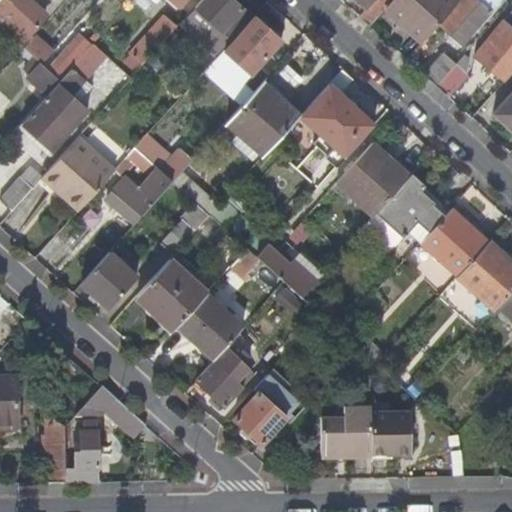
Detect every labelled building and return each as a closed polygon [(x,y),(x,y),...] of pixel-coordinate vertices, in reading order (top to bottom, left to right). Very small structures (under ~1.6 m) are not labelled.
[(45,13),(31,0),(0,0),(0,25),(23,47),(32,37),(27,33),(45,13)] [(242,6),(234,0),(200,0),(194,7),(231,40),(252,17),(241,7),(242,6)] [(354,0),(364,8),(357,16),(367,25),(384,6),(389,0),(354,0)] [(389,0),(384,6),(421,40),(436,24),(454,3),(450,0),(389,0)] [(457,0),(454,3),(436,24),(459,45),(499,0),(457,0)] [(129,52),(143,64),(145,62),(177,26),(164,14),(129,52)] [(280,41),(253,16),(252,17),(231,40),(218,55),(245,79),(235,90),(245,100),(263,80),(253,71),(280,41)] [(511,69),(511,29),(501,21),(472,53),(503,80),(511,69)] [(81,34),(49,69),(61,80),(93,45),(81,34)] [(52,51),(34,35),(32,37),(23,47),(41,63),(52,51)] [(443,53),(423,74),(435,85),(454,63),(443,53)] [(96,107),(128,74),(111,58),(79,91),(96,107)] [(142,91),(158,74),(145,62),(143,64),(131,77),(129,79),(142,91)] [(28,77),(48,95),(58,83),(61,80),(49,69),(41,63),(28,77)] [(464,72),(454,63),(435,85),(444,93),(464,72)] [(352,78),(341,68),(328,83),(339,93),(352,78)] [(225,122),(240,135),(259,153),(262,156),(299,115),(300,114),(263,80),(245,100),(225,122)] [(86,109),(58,83),(48,95),(22,123),(51,149),(86,109)] [(332,162),(335,166),(373,123),(339,93),(328,83),(300,114),(299,115),(341,152),(332,162)] [(511,88),(491,111),(511,130),(511,88)] [(81,133),(40,178),(77,211),(118,166),(81,133)] [(168,155),(146,135),(134,148),(153,165),(157,169),(172,181),(179,173),(191,159),(177,146),(168,155)] [(251,161),(259,153),(240,135),(232,143),(251,161)] [(336,182),(374,216),(376,213),(410,176),(371,140),(336,182)] [(146,173),(148,171),(153,165),(134,148),(127,156),(136,164),(146,173)] [(315,150),(299,167),(310,177),(326,160),(315,150)] [(136,164),(127,156),(118,166),(127,174),(136,164)] [(153,165),(148,171),(152,174),(157,169),(153,165)] [(127,174),(113,190),(141,215),(172,181),(157,169),(152,174),(141,187),(127,174)] [(217,207),(179,173),(172,181),(193,201),(209,215),(217,207)] [(408,231),(420,241),(445,215),(432,204),(434,202),(421,190),(425,185),(412,173),(410,176),(376,213),(403,237),(408,231)] [(0,196),(0,201),(11,211),(32,188),(19,176),(0,196)] [(105,199),(133,224),(141,215),(113,190),(105,199)] [(157,241),(173,255),(209,215),(193,201),(157,241)] [(265,245),(219,204),(217,207),(209,215),(247,248),(255,256),(265,245)] [(420,241),(457,275),(488,242),(451,208),(445,215),(420,241)] [(283,251),(270,239),(266,244),(279,255),(283,251)] [(456,276),(492,310),(497,306),(511,288),(511,262),(488,241),(488,242),(457,275),(456,276)] [(293,260),(283,251),(279,255),(266,244),(265,245),(255,256),(260,260),(301,296),(322,272),(300,252),(293,260)] [(246,274),(260,260),(255,256),(247,248),(229,267),(245,281),(249,277),(246,274)] [(135,276),(108,252),(80,283),(107,307),(135,276)] [(136,296),(173,329),(176,326),(205,293),(169,260),(136,296)] [(511,288),(497,306),(511,319),(511,288)] [(176,326),(213,359),(225,346),(242,327),(205,293),(176,326)] [(248,367),(225,346),(213,359),(195,379),(225,406),(244,385),(237,379),(248,367)] [(286,372),(276,363),(253,389),(257,392),(234,418),(262,444),(286,417),(270,403),(279,393),(272,387),(286,372)] [(0,415),(17,416),(17,393),(17,378),(0,378),(0,415)] [(145,448),(156,436),(101,386),(90,398),(145,448)] [(343,406),(370,405),(369,394),(331,394),(331,416),(343,416),(343,406)] [(343,416),(331,416),(320,416),(321,454),(336,454),(336,450),(370,449),(370,410),(370,405),(343,406),(343,416)] [(412,410),(370,410),(370,449),(371,453),(412,453),(412,410)] [(45,414),(46,483),(65,483),(64,469),(64,462),(64,428),(45,414)] [(0,429),(17,430),(17,416),(0,415),(0,429)] [(76,453),(76,462),(76,469),(64,469),(65,483),(98,482),(97,421),(84,421),(84,432),(80,432),(81,452),(76,453)]
